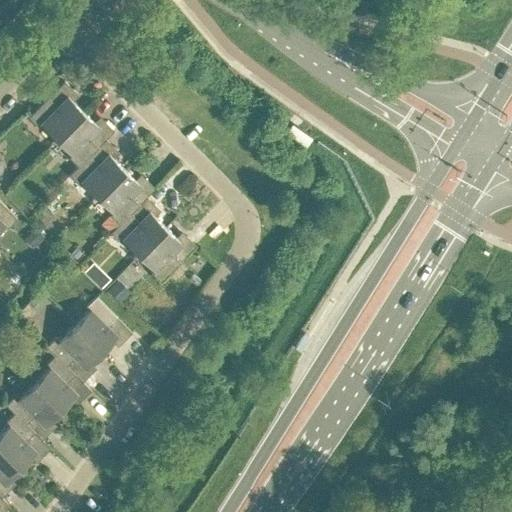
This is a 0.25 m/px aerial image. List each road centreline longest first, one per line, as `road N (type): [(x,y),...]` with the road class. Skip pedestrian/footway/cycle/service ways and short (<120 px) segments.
road 1 (residential): [(57,511),(247,235),(236,201),(61,23)]
road 2 (primary): [(455,147),(227,511)]
road 3 (primary): [(264,511),(489,168)]
road 4 (unclassified): [(473,117),(286,32)]
road 5 (unclassified): [(286,32),(353,86),(455,147)]
